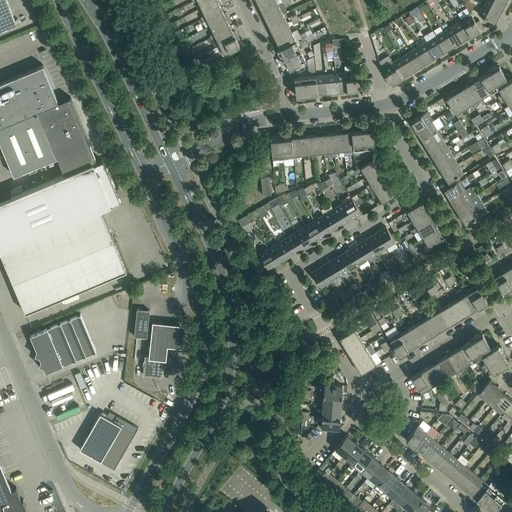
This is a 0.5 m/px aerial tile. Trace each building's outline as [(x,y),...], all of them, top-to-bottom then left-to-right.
[(5,0),(0,0),(0,31),(16,24),(5,0)] [(221,1),(220,0),(215,0),(201,7),(205,14),(200,16),(201,18),(222,8),(219,2),(221,1)] [(278,3),(276,0),(261,0),(258,2),(262,11),(278,3)] [(504,3),(497,0),(485,0),(484,4),(499,13),(504,3)] [(283,12),(278,3),(262,11),(267,20),(283,12)] [(499,13),(484,4),(479,14),(495,22),(499,13)] [(210,25),(229,16),(227,13),(225,13),(222,8),(201,18),(202,20),(207,18),(210,25)] [(271,29),(287,21),(283,12),(267,20),(271,29)] [(460,18),(462,20),(462,19),(471,34),(484,27),(479,19),(475,21),(470,12),(460,18)] [(405,23),(400,16),(400,15),(394,19),(399,26),(405,23)] [(214,33),(209,35),(210,37),(231,26),(228,20),(230,19),(229,16),(210,25),(214,33)] [(462,19),(462,20),(453,25),(462,39),(471,34),(462,19)] [(292,31),(287,21),(271,29),(276,38),(292,31)] [(462,39),(453,25),(445,30),(454,45),(462,39)] [(219,44),(238,34),(236,31),(234,32),(231,26),(210,37),(211,38),(216,36),(219,43),(219,44)] [(445,50),(436,35),(432,29),(424,35),(427,40),(436,55),(445,50)] [(454,45),(445,30),(436,35),(445,50),(454,45)] [(296,40),(292,31),(276,38),(280,48),(296,40)] [(239,38),(238,34),(219,44),(219,43),(217,44),(222,54),(240,45),(237,39),(239,38)] [(305,58),(296,40),(280,48),(285,59),(283,60),(287,67),(305,58)] [(436,55),(427,40),(419,46),(428,61),(436,55)] [(428,61),(419,46),(410,51),(419,66),(428,61)] [(419,66),(410,51),(401,56),(410,71),(419,66)] [(410,71),(401,56),(393,61),(392,62),(402,76),(410,71)] [(392,62),(393,61),(392,59),(382,65),(388,75),(384,77),(389,84),(402,76),(392,62)] [(498,86),(508,80),(498,63),(491,67),(492,69),(489,71),(498,86)] [(43,64),(0,82),(0,141),(14,174),(58,156),(64,172),(96,159),(70,96),(58,101),(43,64)] [(356,69),(346,70),(345,70),(345,72),(346,72),(347,90),(362,88),(361,79),(357,80),(356,69)] [(499,86),(498,86),(489,71),(481,76),(491,91),(499,86)] [(346,72),(345,72),(335,73),(337,91),(347,90),(346,72)] [(337,91),(335,73),(325,74),(327,92),(337,91)] [(327,92),(325,74),(315,75),(317,93),(327,92)] [(317,93),(315,75),(304,76),(306,94),(317,93)] [(306,94),(304,76),(294,77),(296,97),(305,97),(304,94),(306,94)] [(474,77),(471,79),(482,97),(484,101),(491,97),(493,96),(491,91),(481,76),(476,79),(474,77)] [(511,77),(508,80),(498,86),(499,86),(510,104),(511,102),(511,77)] [(469,83),(464,86),(476,106),(478,105),(475,101),(482,97),(471,79),(468,81),(469,83)] [(476,106),(464,86),(458,90),(457,88),(454,90),(464,107),(471,103),(474,107),(476,106)] [(464,107),(454,90),(451,92),(452,94),(446,97),(458,117),(460,116),(458,111),(464,107)] [(446,102),(442,97),(437,100),(440,105),(446,102)] [(431,120),(432,120),(433,120),(427,110),(410,120),(416,129),(431,120)] [(478,112),(474,115),(478,122),(482,119),(478,112)] [(437,129),(432,120),(431,120),(416,129),(421,138),(437,129)] [(362,129),(352,130),(354,148),(364,147),(375,146),(373,125),(364,126),(364,129),(362,129)] [(345,128),(342,129),(344,149),(345,156),(352,155),(352,153),(354,153),(354,148),(352,130),(345,131),(345,128)] [(344,149),(342,129),(338,129),(338,132),(332,132),(334,155),(336,155),(336,150),(344,149)] [(442,137),(437,129),(421,138),(426,146),(442,137)] [(334,155),(332,132),(325,133),(325,130),(321,131),(324,151),(331,151),(332,155),(334,155)] [(324,151),(321,131),(318,131),(318,134),(312,134),(314,157),(316,157),(316,152),(324,151)] [(479,131),(475,134),(478,140),(483,137),(479,131)] [(314,157),(312,134),(305,135),(305,132),(301,133),(303,153),(311,153),(312,157),(314,157)] [(303,153),(301,133),(297,133),(298,136),(291,136),(294,157),(293,157),(293,159),(296,159),(295,154),(303,153)] [(294,157),(291,136),(281,137),(283,158),(293,157),(294,157)] [(283,158),(281,137),(270,139),(273,159),(283,158)] [(432,155),(447,146),(442,137),(426,146),(432,155)] [(502,148),(501,145),(494,149),(498,156),(508,150),(505,146),(502,148)] [(437,164),(452,155),(447,146),(432,155),(437,164)] [(487,146),(482,149),(484,153),(486,152),(489,157),(493,155),(490,149),(489,150),(487,146)] [(442,173),(458,163),(452,155),(437,164),(442,173)] [(383,165),(381,161),(379,162),(376,157),(372,159),(356,169),(358,171),(362,168),(366,175),(383,165)] [(126,269),(101,208),(120,200),(103,159),(93,163),(93,161),(0,200),(0,251),(25,312),(126,269)] [(463,172),(458,163),(442,173),(448,182),(463,172)] [(383,169),(385,168),(383,165),(366,175),(370,182),(366,184),(367,187),(387,175),(383,169)] [(269,175),(261,176),(262,194),(271,193),(269,175)] [(377,193),(394,182),(392,179),(390,180),(387,175),(367,187),(368,188),(372,186),(377,193)] [(331,184),(327,178),(325,180),(317,182),(318,184),(322,190),(328,186),(328,185),(331,184)] [(449,198),(465,189),(459,180),(444,189),(449,198)] [(312,188),(318,184),(317,182),(311,183),(306,186),(310,191),(312,190),(312,188)] [(394,186),(396,185),(394,182),(377,193),(380,199),(376,202),(378,204),(398,192),(394,186)] [(449,198),(455,207),(475,194),(470,185),(465,189),(449,198)] [(310,191),(306,186),(304,187),(303,186),(296,190),(299,193),(298,193),(301,197),(307,193),(310,191)] [(289,199),(285,193),(283,195),(282,193),(280,194),(275,197),(278,202),(280,204),(289,199)] [(475,194),(455,207),(460,215),(480,203),(482,202),(477,193),(475,194)] [(361,212),(356,203),(352,196),(342,202),(351,218),(361,212)] [(412,219),(429,209),(427,206),(426,207),(422,201),(402,213),(404,215),(408,212),(412,219)] [(260,213),(269,208),(266,202),(257,208),(260,213)] [(351,218),(342,202),(333,208),(342,223),(351,218)] [(480,203),(460,215),(466,224),(486,212),(480,203)] [(342,223),(333,208),(324,214),(333,229),(342,223)] [(413,230),(433,219),(429,213),(431,212),(429,209),(412,219),(416,226),(412,228),(413,230)] [(251,220),(247,213),(245,215),(238,219),(242,226),(251,220)] [(333,229),(324,214),(314,219),(324,235),(333,229)] [(324,235),(314,219),(305,225),(315,240),(324,235)] [(389,221),(394,230),(398,228),(392,219),(389,221)] [(433,219),(413,230),(414,232),(414,233),(418,240),(423,237),(440,226),(438,223),(436,224),(433,219)] [(315,240),(305,225),(296,231),(305,246),(315,240)] [(399,239),(394,231),(391,233),(386,225),(376,231),(386,247),(399,239)] [(440,230),(442,229),(440,226),(423,237),(427,243),(423,246),(424,248),(444,236),(440,230)] [(305,246),(296,231),(287,236),(296,251),(305,246)] [(386,247),(376,231),(367,237),(377,252),(386,247)] [(296,251),(287,236),(278,242),(287,257),(296,251)] [(377,252),(367,237),(358,242),(367,258),(377,252)] [(287,257),(278,242),(268,247),(278,263),(287,257)] [(367,258),(358,242),(349,248),(358,263),(367,258)] [(278,263),(268,247),(259,253),(268,268),(278,263)] [(358,263),(349,248),(339,254),(349,269),(358,263)] [(486,253),(481,256),(484,261),(490,258),(486,253)] [(349,269),(339,254),(330,259),(340,275),(349,269)] [(340,275),(330,259),(321,265),(330,280),(340,275)] [(330,280),(321,265),(311,271),(321,286),(330,280)] [(511,285),(511,266),(511,265),(503,270),(502,271),(511,286),(511,285)] [(468,271),(465,266),(460,269),(463,274),(468,271)] [(502,271),(503,270),(502,268),(492,274),(503,292),(511,286),(502,271)] [(402,274),(399,269),(396,271),(390,274),(393,280),(399,276),(402,274)] [(393,280),(390,274),(380,280),(384,286),(393,280)] [(487,301),(476,284),(467,290),(468,292),(478,307),(487,301)] [(371,286),(365,289),(362,291),(366,297),(375,291),(371,286)] [(362,291),(361,289),(352,294),(356,302),(366,297),(362,291)] [(468,292),(460,297),(469,312),(478,307),(468,292)] [(469,312),(460,297),(451,302),(460,318),(469,312)] [(460,318),(451,302),(442,308),(452,323),(460,318)] [(147,336),(150,312),(150,309),(143,308),(137,308),(134,335),(140,336),(147,336)] [(452,323),(442,308),(434,313),(443,328),(452,323)] [(80,313),(30,334),(36,349),(35,354),(39,356),(41,359),(39,364),(44,366),(46,371),(96,350),(80,313)] [(379,313),(375,315),(381,325),(386,321),(383,316),(381,317),(379,313)] [(443,328),(434,313),(425,318),(435,333),(443,328)] [(435,333),(425,318),(416,323),(426,339),(435,333)] [(152,322),(148,358),(165,360),(166,347),(183,348),(185,325),(152,322)] [(426,339),(416,323),(408,329),(417,344),(426,339)] [(394,325),(385,331),(399,355),(408,349),(399,334),(400,333),(398,331),(398,332),(394,325)] [(339,337),(345,346),(360,336),(354,327),(339,337)] [(417,344),(408,329),(400,333),(399,334),(408,349),(417,344)] [(482,354),(492,348),(481,331),(474,335),(475,337),(473,339),(482,354)] [(350,354),(365,345),(360,336),(345,346),(350,354)] [(482,354),(473,339),(465,344),(474,359),(482,354)] [(502,351),(504,350),(500,343),(492,348),(482,354),(493,372),(509,363),(502,351)] [(474,359),(465,344),(456,349),(465,365),(474,359)] [(370,354),(365,345),(350,354),(355,363),(370,354)] [(465,365),(456,349),(447,355),(457,370),(465,365)] [(361,372),(376,363),(370,354),(355,363),(361,372)] [(457,370),(447,355),(438,360),(448,375),(457,370)] [(162,376),(163,359),(163,357),(145,356),(143,374),(162,376)] [(448,375),(438,360),(430,365),(439,381),(448,375)] [(439,381),(430,365),(421,370),(430,386),(431,385),(431,386),(439,381)] [(430,386),(421,370),(412,376),(422,393),(432,387),(431,386),(431,385),(430,386)] [(474,380),(472,383),(478,388),(481,385),(474,380)] [(485,400),(496,387),(489,380),(477,393),(485,400)] [(325,383),(324,394),(341,395),(342,384),(325,383)] [(478,388),(472,383),(469,386),(475,391),(478,388)] [(493,407),(504,393),(496,387),(485,400),(493,407)] [(501,413),(511,399),(504,393),(493,407),(501,413)] [(341,406),(341,395),(324,394),(323,405),(341,406)] [(461,396),(458,399),(464,404),(467,401),(461,396)] [(464,404),(458,399),(455,402),(462,407),(464,404)] [(509,420),(511,415),(511,399),(501,413),(509,420)] [(340,417),(341,406),(323,405),(322,415),(340,417)] [(100,412),(80,447),(114,468),(135,432),(137,428),(116,415),(114,420),(100,412)] [(339,428),(340,417),(322,415),(321,426),(339,428)] [(461,422),(460,422),(457,426),(465,433),(468,428),(461,422)] [(426,432),(427,431),(419,423),(406,439),(414,445),(426,432)] [(477,426),(473,431),(478,435),(482,430),(477,426)] [(433,438),(426,432),(414,445),(422,452),(433,438)] [(344,455),(355,441),(347,433),(335,447),(335,448),(332,452),(340,459),(344,454),(344,455)] [(489,443),(493,439),(488,435),(485,439),(489,443)] [(430,459),(441,445),(433,438),(422,452),(430,459)] [(501,445),(493,439),(489,443),(497,449),(501,445)] [(352,462),(364,448),(355,441),(344,455),(352,462)] [(488,453),(492,448),(487,444),(483,449),(488,453)] [(437,465),(449,451),(441,445),(430,459),(437,465)] [(360,468),(372,455),(364,448),(352,462),(360,468)] [(445,472),(457,458),(449,451),(437,465),(445,472)] [(369,475),(380,462),(372,455),(360,468),(369,475)] [(453,478),(465,464),(457,458),(445,472),(453,478)] [(0,511),(26,511),(16,487),(11,489),(0,461),(0,511)] [(377,482),(388,469),(380,462),(369,475),(377,482)] [(461,485),(472,471),(465,464),(453,478),(461,485)] [(382,493),(397,475),(388,469),(377,482),(373,487),(382,493)] [(469,491),(480,478),(472,471),(461,485),(469,491)] [(390,500),(405,482),(397,475),(382,493),(390,500)] [(476,498),(488,484),(480,478),(469,491),(476,498)] [(405,482),(390,500),(398,507),(402,503),(413,489),(405,482)] [(496,491),(488,484),(476,498),(484,505),(496,491)] [(410,510),(422,496),(413,489),(402,503),(410,510)] [(491,511),(504,498),(496,491),(484,505),(486,506),(485,508),(489,511),(491,511)] [(356,507),(362,500),(357,496),(351,503),(356,507)] [(423,511),(430,503),(422,496),(410,510),(412,511),(423,511)] [(367,504),(362,500),(356,507),(361,511),(365,511),(368,510),(365,507),(367,504)]
